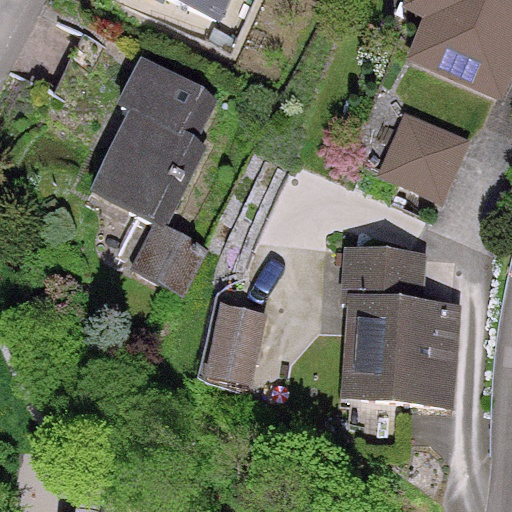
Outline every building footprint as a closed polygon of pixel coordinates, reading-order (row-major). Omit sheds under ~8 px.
[(222,0),(172,0),(214,19),(222,0)] [(511,92),(511,0),(413,0),(405,19),(430,30),(413,69),(505,108),(511,92)] [(134,115),(93,191),(146,220),(207,105),(139,69),(119,107),(134,115)] [(473,146),(410,122),(386,186),(448,210),(473,146)] [(431,266),(345,262),(343,303),(356,304),(350,413),(455,418),(461,307),(429,306),(431,266)] [(270,319),(224,310),(209,384),(255,393),(270,319)]
